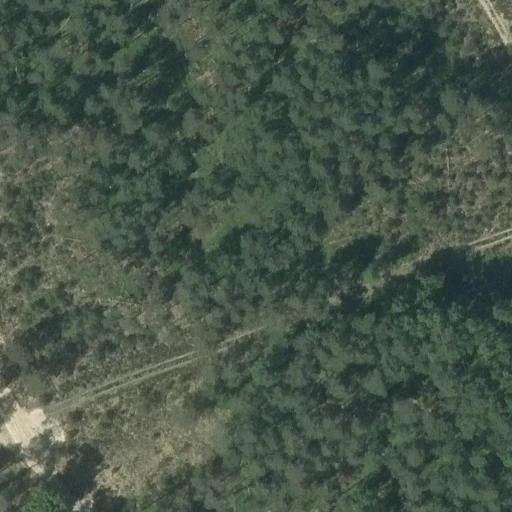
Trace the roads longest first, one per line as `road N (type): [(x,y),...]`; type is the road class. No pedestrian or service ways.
road 1 (track): [(511,243),(34,418)]
road 2 (track): [(0,356),(86,511)]
